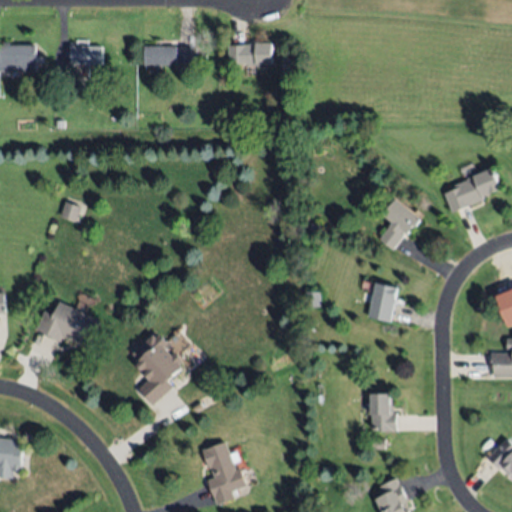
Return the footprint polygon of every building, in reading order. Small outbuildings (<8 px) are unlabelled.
[(36,44),(37,70),(0,71),(1,95),(0,95),(0,45),(4,45),(4,42),(11,42),(11,45),(36,44)] [(272,63),(229,64),(229,43),(271,43),(272,63)] [(145,44),(177,45),(176,65),(144,65),(145,44)] [(71,45),(103,45),(103,63),(71,63),(71,45)] [(196,66),(179,66),(179,47),(196,47),(196,66)] [(75,71),(86,87),(70,97),(60,81),(75,71)] [(57,121),(64,120),(65,127),(58,128),(57,121)] [(483,198),(452,212),(443,193),(454,188),(452,184),(491,167),(499,188),(482,195),(483,198)] [(419,217),(393,249),(379,237),(392,222),(382,214),(395,198),(419,217)] [(77,221),(61,215),(66,200),(82,206),(77,221)] [(310,230),(310,222),(319,223),(318,230),(310,230)] [(376,282),(398,287),(389,321),(368,316),(376,282)] [(511,290),(495,297),(507,327),(511,325),(511,290)] [(322,307),(306,307),(305,292),(321,291),(322,307)] [(103,321),(92,345),(82,340),(80,343),(64,336),(62,341),(36,330),(46,309),(55,314),(61,301),(103,321)] [(174,386),(154,404),(139,388),(149,379),(130,358),(155,334),(158,337),(162,333),(170,342),(166,345),(173,354),(176,351),(184,360),(181,363),(183,366),(169,380),(174,386)] [(511,376),(493,376),(493,365),(491,365),(491,352),(505,352),(505,338),(511,338),(511,376)] [(371,392),(390,393),(390,414),(398,414),(398,433),(370,432),(371,392)] [(203,407),(196,411),(193,406),(201,402),(203,407)] [(0,437),(15,439),(15,442),(24,443),(21,469),(14,469),(13,477),(0,475),(0,437)] [(508,437),(511,441),(511,475),(502,466),(500,468),(489,458),(508,437)] [(372,448),(372,439),(386,439),(386,449),(372,448)] [(226,442),(236,470),(241,468),(247,485),(232,490),(235,498),(216,504),(207,479),(212,477),(203,450),(226,442)] [(381,511),(375,498),(384,494),(380,486),(396,478),(412,510),(407,511),(381,511)]
